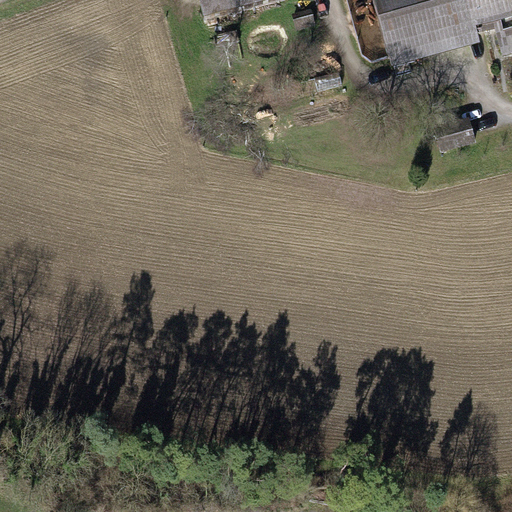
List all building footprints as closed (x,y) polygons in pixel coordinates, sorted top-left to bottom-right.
[(200,0),(206,21),(285,0),(200,0)] [(511,0),(374,0),(389,58),(477,35),(474,25),(485,22),(485,20),(500,15),(503,24),(498,25),(497,29),(503,54),(511,51),(511,0)] [(312,13),(295,17),(298,30),(315,25),(312,13)] [(341,74),(316,80),(319,92),(344,86),(341,74)] [(443,140),(446,151),(476,143),(470,123),(451,128),(453,138),(443,140)]
